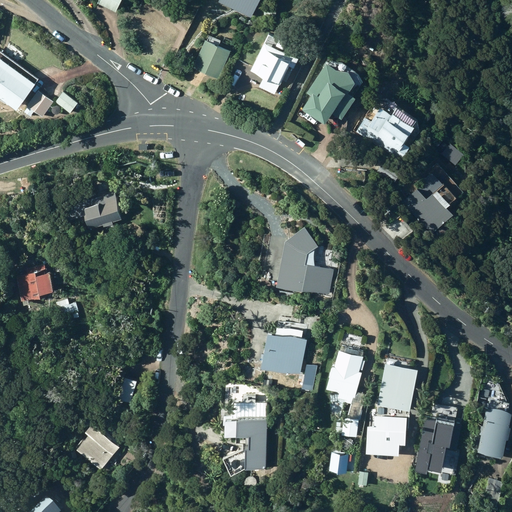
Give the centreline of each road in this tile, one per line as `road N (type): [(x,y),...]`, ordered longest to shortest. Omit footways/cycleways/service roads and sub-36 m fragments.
road 1 (residential): [(121,511),(149,470),(165,413),(201,127)]
road 2 (tertiary): [(201,127),(264,147),(312,179),(422,288),(511,355)]
road 3 (residential): [(32,0),(128,80),(155,123)]
road 4 (tertiary): [(0,163),(155,123)]
